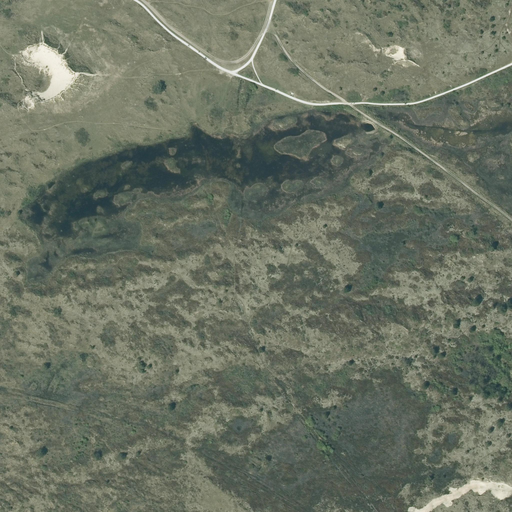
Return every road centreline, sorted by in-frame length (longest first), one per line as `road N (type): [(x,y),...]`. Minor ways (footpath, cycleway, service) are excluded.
road 1 (track): [(511,218),(301,69),(266,20),(272,0)]
road 2 (track): [(266,20),(249,53),(221,61),(141,0)]
